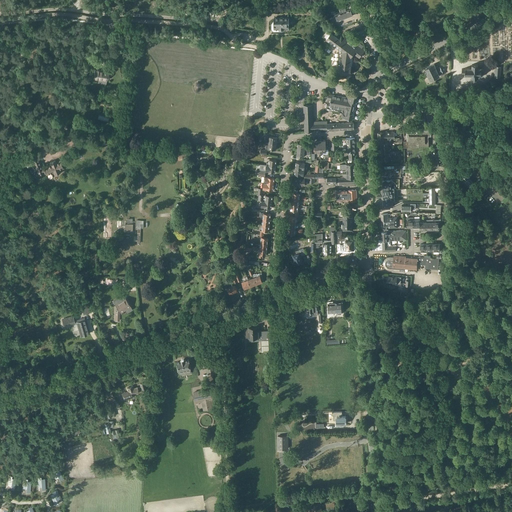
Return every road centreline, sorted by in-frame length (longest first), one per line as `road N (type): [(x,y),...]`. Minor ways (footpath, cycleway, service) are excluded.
road 1 (unclassified): [(0,399),(250,301)]
road 2 (track): [(262,49),(217,27),(56,14),(0,21)]
road 3 (tertiary): [(373,511),(366,261)]
road 4 (residential): [(272,292),(286,143),(368,132)]
road 5 (unknown): [(20,21),(24,96),(37,117),(60,128),(54,153)]
road 6 (tertiary): [(381,76),(511,7)]
road 7 (tertiary): [(366,261),(368,132)]
